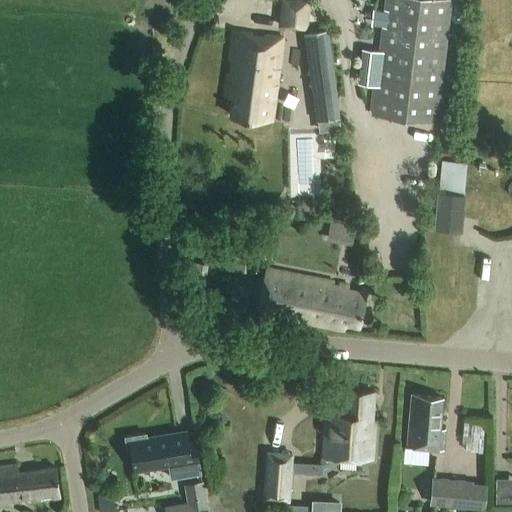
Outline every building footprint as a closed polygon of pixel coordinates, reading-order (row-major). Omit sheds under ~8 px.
[(280,0),(278,27),(307,30),(309,0),(280,0)] [(378,82),(374,117),(438,125),(453,0),(450,0),(387,0),(382,48),(362,46),(358,80),(378,82)] [(225,95),(232,96),(230,115),(272,120),(282,38),(232,31),(225,95)] [(329,33),(304,37),(313,98),(316,120),(341,117),(338,94),(329,33)] [(316,194),(316,134),(297,134),(297,194),(316,194)] [(452,157),(449,184),(471,186),(474,159),(452,157)] [(461,231),(464,197),(438,195),(435,228),(461,231)] [(359,240),(361,221),(336,218),(333,237),(359,240)] [(234,229),(230,251),(262,257),(266,235),(234,229)] [(368,269),(357,266),(354,280),(365,282),(368,269)] [(360,330),(367,291),(266,272),(258,312),(268,314),(267,318),(288,322),(290,314),(304,316),(303,323),(344,332),(345,327),(360,330)] [(372,423),(375,392),(343,390),(341,415),(327,414),(323,457),(372,461),(376,423),(372,423)] [(443,451),(445,430),(440,429),(443,398),(412,395),(408,449),(443,451)] [(146,432),(124,435),(127,452),(132,452),(135,471),(169,466),(171,478),(201,473),(197,443),(188,445),(186,432),(176,434),(168,435),(147,438),(146,432)] [(292,473),(310,474),(311,467),(293,466),(294,453),(266,451),(263,502),(290,503),(292,473)] [(0,507),(61,500),(57,468),(19,472),(18,466),(0,468),(0,507)] [(502,499),(511,499),(511,474),(502,474),(502,499)] [(433,479),(430,506),(485,509),(486,483),(433,479)] [(103,492),(103,511),(120,511),(119,491),(103,492)] [(340,511),(341,499),(313,499),(312,511),(340,511)] [(187,504),(165,507),(165,511),(206,511),(205,501),(187,504)]
